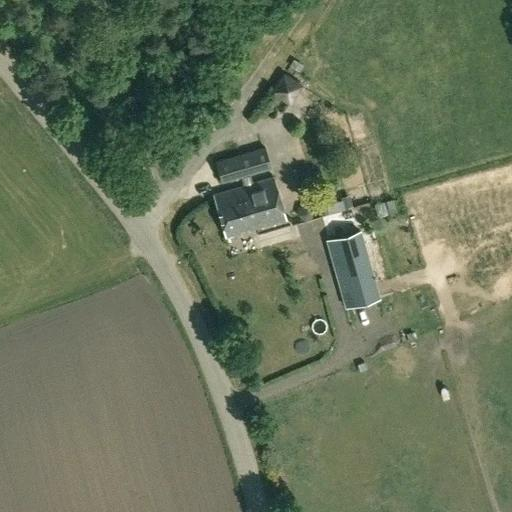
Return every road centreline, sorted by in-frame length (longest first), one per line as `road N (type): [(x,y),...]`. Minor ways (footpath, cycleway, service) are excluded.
road 1 (unclassified): [(259,511),(236,429),(176,287),(140,228),(0,57)]
road 2 (track): [(163,203),(311,0)]
